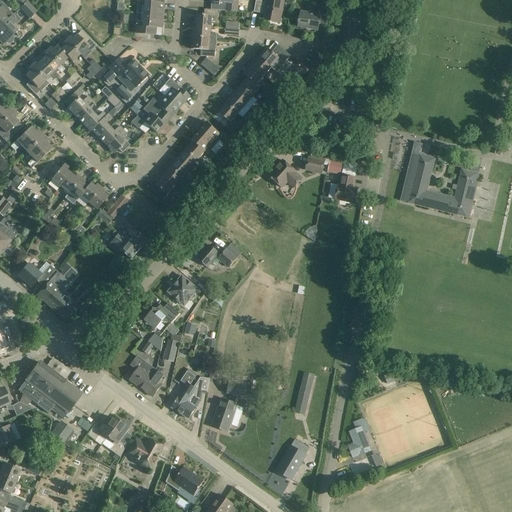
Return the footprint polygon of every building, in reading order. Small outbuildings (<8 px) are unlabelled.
[(138,0),(137,14),(164,17),(165,5),(161,4),(161,0),(138,0)] [(225,4),(224,12),(237,13),(238,0),(211,0),(211,3),(225,4)] [(256,0),(254,13),(265,15),(263,21),(279,24),(284,1),(280,0),(256,0)] [(0,27),(13,15),(0,1),(0,27)] [(37,13),(26,2),(19,9),(29,20),(37,13)] [(320,2),(318,10),(317,16),(301,13),(298,28),(317,31),(319,25),(327,26),(328,12),(329,4),(320,2)] [(194,15),(193,27),(211,29),(211,23),(217,24),(218,18),(219,11),(204,10),(204,16),(194,15)] [(148,35),(157,36),(158,29),(163,29),(164,17),(137,14),(135,34),(148,35)] [(13,15),(0,27),(0,41),(3,45),(4,43),(5,44),(6,44),(8,45),(10,45),(11,44),(12,43),(13,41),(14,40),(14,38),(13,37),(12,36),(17,31),(12,26),(16,22),(14,19),(15,18),(13,15)] [(210,35),(211,29),(193,27),(192,38),(216,41),(217,35),(210,35)] [(71,37),(66,41),(80,55),(87,49),(90,53),(96,47),(81,32),(77,36),(73,39),(71,37)] [(215,58),(216,41),(192,38),(191,50),(201,51),(200,57),(215,58)] [(61,51),(68,58),(72,63),(80,55),(66,41),(62,45),(64,47),(61,51)] [(266,49),(259,57),(271,68),(277,74),(284,65),(284,64),(291,56),(278,45),(271,53),(266,49)] [(51,48),(47,52),(60,66),(68,58),(61,51),(57,46),(53,50),(51,48)] [(57,69),(60,66),(47,52),(43,56),(42,54),(38,58),(41,61),(53,73),(57,78),(61,74),(57,69)] [(271,68),(259,57),(251,66),(264,77),(268,80),(271,76),(268,72),(271,68)] [(35,63),(31,67),(45,81),(49,77),(50,79),(54,80),(57,78),(53,73),(41,61),(38,58),(34,62),(35,63)] [(121,74),(135,88),(147,76),(133,61),(127,68),(118,59),(108,69),(117,78),(121,74)] [(213,77),(219,70),(207,61),(202,67),(213,77)] [(95,63),(91,66),(98,73),(101,69),(95,63)] [(87,70),(90,75),(93,77),(98,73),(91,66),(87,70)] [(256,86),(256,85),(264,77),(251,66),(243,75),(247,78),(256,86)] [(45,81),(31,67),(27,71),(29,73),(25,77),(30,82),(26,86),(36,96),(40,92),(48,85),(45,81)] [(103,78),(109,84),(116,77),(110,71),(103,78)] [(82,80),(75,73),(71,77),(78,84),(82,80)] [(65,83),(72,89),(78,84),(71,77),(71,78),(65,83)] [(252,98),(260,89),(256,85),(256,86),(247,78),(240,86),(252,98)] [(178,109),(188,96),(169,80),(164,86),(170,91),(164,98),(178,109)] [(252,98),(240,86),(232,95),(245,106),(252,98)] [(66,95),(60,88),(56,92),(62,99),(66,95)] [(67,108),(75,116),(91,100),(87,96),(81,102),(78,98),(83,92),(79,88),(68,99),(72,103),(67,108)] [(105,88),(100,92),(105,97),(109,92),(105,88)] [(120,88),(115,93),(125,102),(130,97),(120,88)] [(51,97),(57,103),(62,99),(56,92),(51,97)] [(245,106),(232,95),(225,104),(237,115),(245,106)] [(148,105),(167,122),(178,109),(164,98),(158,104),(152,99),(148,105)] [(46,105),(50,109),(56,105),(52,100),(46,105)] [(94,104),(91,100),(75,116),(82,123),(93,113),(89,109),(94,104)] [(217,112),(230,124),(237,115),(225,104),(217,112)] [(156,134),(167,122),(148,105),(143,111),(149,116),(143,123),(156,134)] [(3,107),(0,110),(0,125),(13,113),(9,109),(7,111),(3,107)] [(91,130),(99,137),(109,127),(106,124),(115,115),(111,110),(106,115),(91,130)] [(130,111),(126,115),(131,121),(136,117),(130,111)] [(97,117),(93,113),(82,123),(89,131),(91,130),(106,115),(103,112),(97,117)] [(0,125),(0,136),(2,139),(6,143),(22,128),(18,123),(14,119),(17,117),(13,113),(0,125)] [(131,125),(136,129),(142,123),(137,118),(131,125)] [(198,127),(196,129),(215,146),(217,144),(219,142),(223,145),(226,142),(227,143),(230,140),(234,143),(236,141),(229,135),(228,136),(223,131),(222,132),(220,135),(207,124),(203,128),(200,125),(198,127)] [(113,131),(109,127),(99,137),(106,145),(122,130),(118,126),(113,131)] [(256,130),(252,127),(248,131),(252,135),(256,130)] [(15,151),(20,146),(33,159),(27,164),(32,169),(52,149),(44,141),(47,139),(41,133),(38,135),(31,128),(10,147),(15,151)] [(195,137),(192,141),(212,158),(215,155),(211,151),(215,146),(196,129),(192,134),(195,137)] [(124,143),(120,139),(126,134),(122,130),(106,145),(114,153),(118,149),(121,153),(129,145),(125,141),(124,143)] [(192,141),(184,150),(197,161),(202,155),(205,153),(211,159),(212,158),(192,141)] [(479,175),(462,171),(458,186),(453,185),(452,190),(457,191),(455,199),(427,192),(435,159),(419,155),(420,152),(421,152),(423,144),(414,142),(400,201),(406,203),(406,201),(408,202),(408,203),(469,218),(479,175)] [(184,150),(177,158),(190,170),(191,169),(195,163),(196,162),(197,161),(184,150)] [(227,156),(226,156),(230,160),(231,159),(234,155),(230,152),(227,156)] [(309,157),(306,171),(321,175),(324,161),(309,157)] [(177,158),(169,167),(182,178),(185,175),(186,174),(190,170),(177,158)] [(341,174),(343,160),(332,158),(329,172),(341,174)] [(287,181),(293,187),(301,177),(282,159),(268,175),(281,187),(287,181)] [(51,180),(60,187),(70,174),(67,171),(69,169),(64,165),(51,180)] [(12,171),(18,177),(21,174),(15,167),(12,171)] [(169,167),(162,176),(175,187),(178,189),(185,181),(182,178),(169,167)] [(76,175),(75,178),(70,174),(60,187),(68,194),(81,179),(76,175)] [(16,176),(12,181),(18,185),(20,182),(21,181),(16,176)] [(156,186),(152,191),(163,200),(167,196),(173,189),(175,187),(162,176),(154,185),(156,186)] [(331,185),(328,199),(335,200),(355,204),(358,190),(353,189),(355,179),(342,176),(340,186),(338,186),(338,187),(331,185)] [(68,194),(65,199),(73,205),(76,201),(77,201),(80,197),(87,188),(83,185),(85,182),(81,179),(68,194)] [(80,197),(88,204),(101,189),(96,185),(94,187),(90,184),(87,188),(80,197)] [(105,192),(101,189),(88,204),(97,211),(107,198),(103,195),(105,192)] [(50,200),(54,196),(48,191),(44,195),(50,200)] [(128,201),(121,196),(110,210),(117,215),(128,201)] [(5,201),(0,207),(0,215),(2,217),(11,206),(5,201)] [(96,218),(107,226),(112,219),(102,211),(96,218)] [(49,219),(45,215),(42,220),(49,225),(52,221),(49,219)] [(52,221),(49,225),(54,229),(59,222),(54,219),(52,221)] [(0,224),(0,257),(16,237),(10,232),(6,229),(0,224)] [(76,235),(64,225),(61,229),(65,233),(63,236),(72,240),(76,235)] [(54,230),(53,232),(62,236),(65,233),(62,231),(56,227),(54,230)] [(123,228),(118,234),(115,231),(107,241),(130,260),(143,245),(123,228)] [(229,269),(237,259),(226,249),(221,255),(209,244),(197,258),(207,268),(217,257),(218,258),(217,259),(229,269)] [(28,266),(19,277),(25,282),(31,288),(37,282),(44,289),(49,283),(58,291),(59,289),(60,290),(67,282),(66,281),(62,278),(60,276),(58,274),(49,266),(46,263),(39,270),(43,273),(40,276),(36,273),(28,266)] [(62,273),(60,276),(62,278),(70,269),(66,264),(60,271),(62,273)] [(184,305),(198,289),(182,276),(168,292),(184,305)] [(44,289),(38,296),(64,321),(66,322),(78,309),(58,291),(49,283),(44,289)] [(222,308),(223,301),(215,294),(211,298),(222,308)] [(146,325),(152,327),(155,329),(161,322),(167,323),(167,322),(171,325),(180,314),(168,304),(164,308),(160,305),(156,310),(152,310),(152,313),(151,312),(144,321),(146,323),(146,325)] [(27,319),(21,322),(25,330),(31,327),(27,319)] [(193,336),(197,325),(187,323),(184,333),(193,336)] [(180,331),(172,324),(167,330),(171,334),(176,335),(180,331)] [(4,329),(0,330),(0,351),(11,348),(8,338),(13,337),(10,325),(4,327),(4,329)] [(161,351),(162,340),(154,334),(148,341),(161,351)] [(168,339),(163,359),(174,362),(179,342),(180,342),(182,337),(172,335),(171,340),(168,339)] [(209,340),(207,347),(215,348),(216,341),(209,340)] [(147,355),(154,346),(148,342),(142,350),(147,355)] [(58,365),(60,357),(54,355),(52,363),(58,365)] [(145,361),(130,381),(141,389),(155,371),(155,370),(156,369),(145,361)] [(19,391),(39,406),(49,414),(51,411),(64,420),(68,414),(82,395),(71,386),(40,363),(19,391)] [(155,371),(141,389),(153,398),(162,385),(166,379),(155,371)] [(187,385),(172,409),(180,414),(184,408),(187,410),(190,405),(186,403),(191,395),(193,397),(195,394),(193,393),(195,390),(194,389),(190,386),(196,377),(187,371),(180,381),(187,385)] [(305,416),(314,376),(304,373),(295,414),(305,416)] [(395,381),(391,373),(384,376),(387,384),(395,381)] [(184,408),(180,414),(188,419),(201,401),(202,392),(207,393),(209,380),(201,379),(194,389),(195,390),(193,393),(195,394),(193,397),(191,395),(186,403),(190,405),(187,410),(184,408)] [(229,380),(227,394),(248,398),(248,397),(253,398),(255,390),(249,390),(250,384),(229,380)] [(10,406),(3,390),(0,391),(0,408),(5,407),(7,410),(13,411),(16,417),(33,410),(19,403),(12,406),(10,406)] [(212,427),(228,433),(237,406),(221,401),(212,427)] [(95,426),(87,436),(95,442),(99,437),(105,442),(106,440),(107,440),(119,423),(118,424),(109,417),(99,430),(95,426)] [(354,444),(349,446),(353,458),(371,451),(362,428),(359,421),(353,423),(356,430),(350,433),(354,444)] [(60,422),(50,435),(64,445),(74,432),(60,422)] [(107,440),(114,446),(110,451),(121,458),(126,447),(119,442),(128,430),(119,423),(107,440)] [(8,427),(0,430),(0,447),(0,448),(15,441),(8,427)] [(136,461),(135,463),(150,471),(163,448),(149,440),(146,446),(135,440),(126,456),(136,461)] [(291,481),(306,456),(306,455),(310,449),(295,440),(291,447),(276,472),(291,481)] [(373,468),(384,465),(381,454),(370,456),(373,468)] [(43,465),(29,459),(27,465),(40,471),(43,465)] [(0,470),(2,471),(0,474),(0,476),(16,483),(21,471),(5,464),(4,466),(2,465),(0,469),(0,470)] [(25,471),(38,476),(40,471),(27,465),(25,471)] [(194,496),(204,482),(184,468),(181,473),(171,466),(166,483),(179,492),(181,488),(194,496)] [(0,491),(11,496),(16,483),(0,476),(0,491)] [(233,506),(219,495),(207,511),(233,511),(236,509),(233,507),(233,506)] [(27,504),(8,496),(6,502),(8,503),(25,510),(27,504)] [(23,511),(25,510),(8,503),(5,509),(11,511),(23,511)] [(136,504),(133,511),(148,511),(150,508),(149,508),(149,507),(137,503),(137,504),(136,504)]
